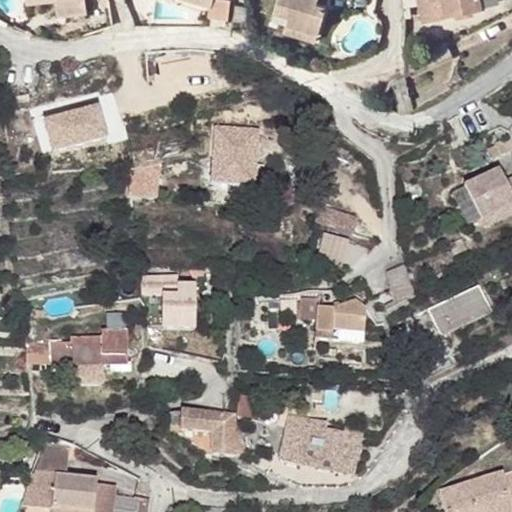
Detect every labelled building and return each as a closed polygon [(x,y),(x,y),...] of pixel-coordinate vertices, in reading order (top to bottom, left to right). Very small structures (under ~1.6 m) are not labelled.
[(85,0),(55,0),(57,16),(88,12),(85,0)] [(229,0),(213,0),(211,7),(208,16),(226,21),(229,0)] [(276,0),(274,7),(289,12),(287,20),(319,29),(326,3),(317,0),(276,0)] [(404,0),(405,5),(419,4),(422,19),(482,7),(480,0),(404,0)] [(289,12),(274,7),(272,16),(287,21),(287,20),(289,12)] [(319,29),(287,20),(287,21),(284,30),(316,40),(319,29)] [(452,57),(444,40),(404,60),(404,74),(410,73),(412,77),(452,57)] [(100,111),(33,117),(36,154),(103,147),(100,111)] [(238,163),(239,154),(215,153),(215,162),(210,161),(209,184),(255,187),(257,165),(238,163)] [(159,167),(129,165),(127,197),(157,199),(159,167)] [(263,187),(265,166),(257,165),(255,187),(263,187)] [(511,178),(504,182),(499,169),(464,186),(481,222),(511,207),(511,178)] [(357,218),(321,207),(316,224),(352,235),(357,218)] [(511,207),(481,222),(484,229),(511,215),(511,207)] [(316,258),(339,266),(348,239),(325,231),(316,258)] [(466,252),(461,241),(453,244),(459,256),(466,252)] [(510,274),(503,262),(480,272),(486,285),(510,274)] [(410,285),(404,266),(393,271),(397,281),(399,287),(410,285)] [(134,267),(107,272),(108,279),(135,275),(134,267)] [(397,281),(393,271),(385,274),(388,284),(397,281)] [(176,275),(141,276),(142,295),(177,295),(176,275)] [(426,342),(427,344),(491,313),(478,286),(456,297),(453,291),(411,311),(426,342)] [(296,323),(313,322),(311,298),(295,299),(296,323)] [(364,311),(354,302),(332,311),(317,309),(314,341),(362,345),(364,311)] [(101,338),(70,338),(70,343),(50,344),(51,365),(127,364),(127,331),(101,331),(101,338)] [(51,365),(50,344),(50,342),(26,343),(26,364),(51,365)] [(427,344),(426,342),(405,352),(416,376),(437,366),(427,344)] [(388,347),(391,355),(396,354),(393,345),(388,347)] [(262,401),(239,396),(237,411),(237,415),(237,418),(258,423),(262,401)] [(237,415),(181,410),(180,431),(212,434),(211,457),(233,459),(245,455),(239,432),(237,418),(237,415)] [(325,432),(326,423),(306,419),(291,416),(288,430),(297,431),(295,438),(304,441),(298,466),(352,477),(363,430),(345,427),(343,435),(325,432)] [(304,441),(295,438),(297,431),(288,430),(280,463),(298,466),(304,441)] [(97,480),(66,476),(69,448),(44,445),(33,475),(32,475),(21,506),(51,509),(76,511),(77,504),(94,506),(96,483),(97,480)] [(502,474),(439,493),(444,511),(511,511),(511,507),(504,481),(502,474)] [(114,508),(116,485),(96,483),(94,506),(114,508)]
